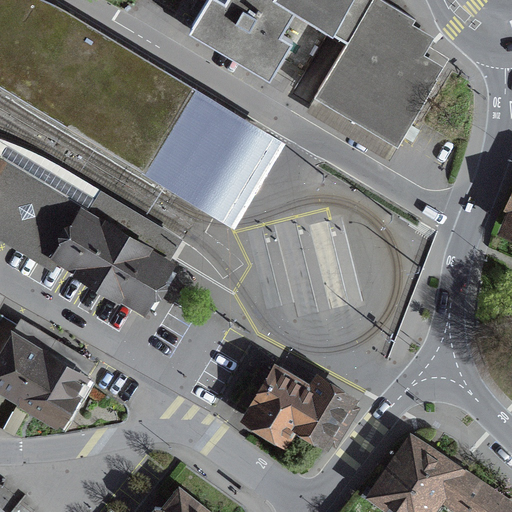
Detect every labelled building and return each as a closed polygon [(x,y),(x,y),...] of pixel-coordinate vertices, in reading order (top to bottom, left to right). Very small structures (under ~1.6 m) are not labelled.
[(0,0),(0,86),(211,215),(220,199),(223,194),(226,189),(228,185),(231,180),(263,127),(70,15),(40,1),(38,0),(0,0)] [(301,12),(280,0),(231,0),(230,2),(227,0),(214,0),(194,34),(273,81),(297,41),(287,35),(301,12)] [(351,42),(375,0),(280,0),(301,12),(351,42)] [(422,21),(386,0),(375,0),(351,42),(319,96),(404,146),(449,69),(429,57),(439,40),(418,28),(422,21)] [(0,228),(150,316),(183,259),(111,217),(0,152),(0,228)] [(98,360),(7,310),(0,323),(0,391),(62,425),(98,360)] [(355,399),(315,376),(310,385),(276,365),(241,425),(285,451),(295,433),(325,450),(355,399)] [(426,511),(440,492),(448,497),(463,474),(412,440),(377,492),(406,511),(426,511)] [(511,511),(511,506),(463,474),(448,497),(469,511),(511,511)] [(215,511),(181,484),(158,511),(215,511)]
